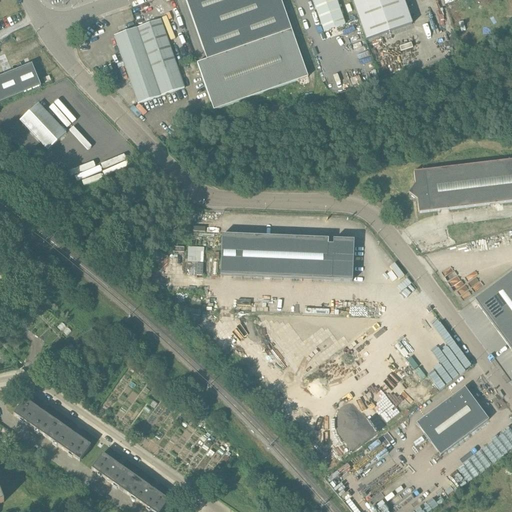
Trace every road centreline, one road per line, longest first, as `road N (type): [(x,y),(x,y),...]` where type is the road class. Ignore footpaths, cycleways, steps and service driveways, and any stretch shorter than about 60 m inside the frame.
road 1 (residential): [(511,393),(369,210),(338,201),(206,195),(77,73),(46,28)]
road 2 (residential): [(214,509),(33,381)]
